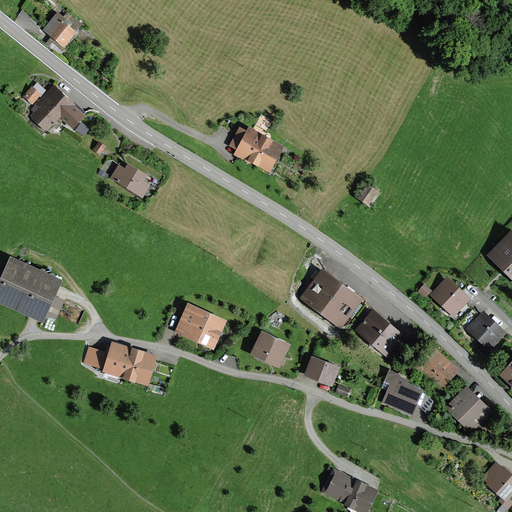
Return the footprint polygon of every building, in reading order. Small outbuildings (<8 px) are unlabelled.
[(83,23),(68,11),(63,16),(57,11),(42,29),(51,36),(45,43),(59,54),(77,33),(76,31),(83,23)] [(33,86),(32,85),(23,96),(33,104),(40,96),(42,97),(48,91),(37,82),(33,86)] [(73,103),(54,84),(48,91),(42,97),(36,104),(39,106),(29,116),(46,132),(60,117),(74,130),(75,129),(83,136),(88,129),(80,123),(87,116),(84,114),(86,112),(75,102),(73,103)] [(245,129),(239,126),(228,145),(236,149),(233,154),(250,163),(251,162),(269,172),(284,145),(248,125),(245,129)] [(106,146),(99,141),(93,149),(100,155),(106,146)] [(149,175),(128,163),(125,168),(119,164),(110,178),(143,198),(151,185),(145,181),(149,175)] [(109,174),(100,169),(97,174),(106,179),(109,174)] [(369,183),(359,197),(368,203),(378,190),(369,183)] [(492,255),(511,274),(511,235),(492,255)] [(160,259),(156,273),(178,281),(183,267),(160,259)] [(11,264),(0,288),(0,296),(42,315),(56,284),(11,264)] [(357,301),(323,276),(305,298),(319,309),(317,311),(323,316),(325,313),(340,324),(357,301)] [(454,314),(461,320),(473,309),(465,301),(466,300),(467,301),(467,300),(446,280),(446,281),(433,294),(454,314)] [(481,316),(473,309),(461,320),(490,347),(490,346),(502,334),(503,334),(482,314),(482,315),(481,316)] [(192,323),(184,320),(179,331),(210,345),(214,336),(212,336),(214,331),(216,331),(220,323),(197,312),(192,323)] [(402,339),(373,314),(359,330),(371,340),(369,343),(370,346),(374,347),(377,345),(389,355),(402,339)] [(263,335),(255,352),(277,363),(286,346),(263,335)] [(108,347),(102,368),(145,381),(151,360),(108,347)] [(433,351),(414,370),(421,376),(425,372),(439,386),(453,371),(433,351)] [(313,359),(307,373),(331,382),(336,370),(326,366),(327,365),(313,359)] [(511,364),(503,375),(511,382),(511,364)] [(417,392),(403,386),(405,382),(396,378),(397,375),(389,372),(383,385),(392,388),(386,401),(409,410),(417,392)] [(450,407),(471,427),(487,411),(466,391),(450,407)] [(504,495),(506,496),(511,489),(511,478),(496,464),(484,478),(491,483),(504,495)] [(324,489),(364,509),(379,481),(357,469),(349,483),(332,474),(324,489)] [(498,511),(504,511),(511,502),(511,501),(506,496),(504,495),(500,501),(503,504),(497,511),(498,511)]
